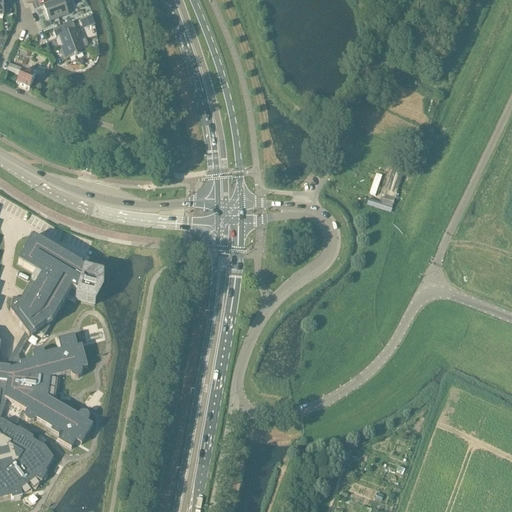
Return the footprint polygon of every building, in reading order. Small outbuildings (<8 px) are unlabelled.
[(11,12),(6,0),(0,0),(0,17),(3,18),(3,15),(11,12)] [(68,14),(64,5),(71,2),(69,0),(59,0),(43,7),(49,21),(68,14)] [(84,53),(79,40),(84,39),(80,29),(75,30),(72,23),(52,30),(55,38),(60,37),(64,47),(59,49),(64,61),(84,53)] [(21,69),(9,65),(7,71),(19,75),(21,69)] [(29,90),(34,78),(21,72),(16,84),(29,90)] [(0,501),(11,498),(11,501),(22,498),(20,492),(35,480),(41,484),(46,474),(45,473),(53,460),(44,449),(31,441),(33,439),(18,430),(17,431),(2,422),(1,422),(0,420),(0,418),(6,401),(26,412),(25,414),(24,417),(25,420),(27,422),(30,423),(33,422),(35,420),(52,430),(50,433),(58,437),(60,434),(62,435),(57,442),(71,450),(75,443),(81,446),(83,441),(84,441),(92,427),(87,424),(88,422),(89,419),(88,416),(86,414),(83,413),(80,414),(78,416),(77,416),(47,399),(50,379),(70,374),(70,375),(72,377),(74,379),(77,379),(80,378),(82,375),(82,372),(81,370),(87,368),(83,352),(81,347),(77,348),(74,337),(57,341),(60,352),(58,352),(58,351),(44,355),(43,352),(40,351),(37,351),(34,352),(33,355),(33,358),(33,360),(20,364),(18,357),(28,339),(29,339),(38,332),(44,336),(70,293),(76,297),(75,301),(94,306),(96,297),(98,298),(104,276),(87,271),(84,271),(85,270),(82,268),(31,238),(22,253),(24,254),(18,265),(34,274),(31,280),(29,284),(24,292),(20,300),(13,298),(9,313),(25,334),(5,368),(0,366),(0,501)]
